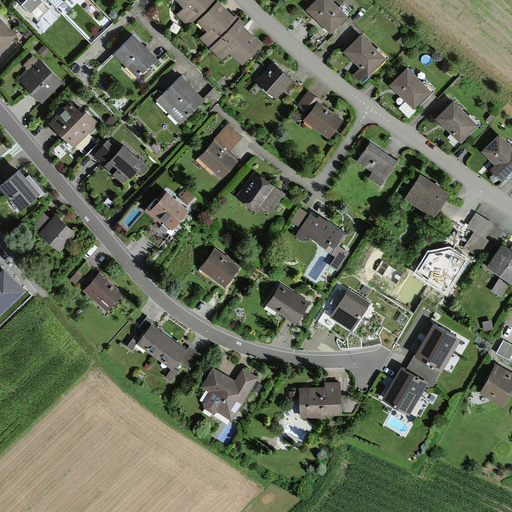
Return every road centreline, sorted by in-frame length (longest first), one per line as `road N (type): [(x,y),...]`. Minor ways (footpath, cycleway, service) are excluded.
road 1 (residential): [(363,359),(267,353),(189,319),(133,268),(0,113)]
road 2 (residential): [(370,107),(315,190),(254,145)]
road 3 (residential): [(370,107),(511,208)]
road 4 (residential): [(246,0),(370,107)]
